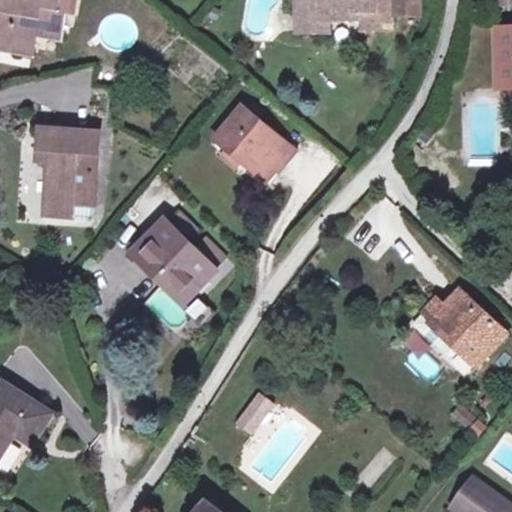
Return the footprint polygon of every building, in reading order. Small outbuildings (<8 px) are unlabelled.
[(0,0),(0,32),(5,33),(1,53),(34,59),(38,39),(60,43),(66,15),(74,17),(78,0),(0,0)] [(395,31),(395,0),(301,0),(302,16),(321,16),(321,25),(334,24),(364,24),(365,32),(395,31)] [(423,16),(423,0),(397,0),(398,16),(423,16)] [(334,33),(334,24),(321,25),(321,16),(302,16),(302,34),(334,33)] [(511,30),(500,31),(502,89),(511,88),(511,30)] [(305,153),(252,109),(224,142),(275,184),(285,172),(287,174),(305,153)] [(98,213),(104,135),(51,131),(48,161),(62,162),(61,171),(57,170),(57,172),(54,210),(98,213)] [(48,161),(48,171),(57,172),(57,170),(61,171),(62,162),(48,161)] [(97,227),(98,213),(54,210),(53,222),(97,227)] [(175,287),(193,305),(235,261),(214,242),(204,253),(197,246),(207,235),(184,213),(147,253),(178,284),(175,287)] [(481,367),(510,335),(462,291),(448,308),(442,315),(434,307),(414,329),(421,336),(423,334),(444,352),(454,342),(481,367)] [(441,299),(434,307),(442,315),(449,307),(441,299)] [(464,352),(454,342),(444,352),(451,359),(458,359),(464,352)] [(58,418),(11,387),(0,402),(0,468),(21,438),(27,429),(44,441),(58,418)] [(279,406),(267,397),(255,412),(267,422),(279,406)] [(484,423),(468,409),(461,418),(476,432),(484,423)] [(257,433),(267,422),(255,412),(246,424),(257,433)] [(476,432),(486,439),(493,429),(484,423),(476,432)] [(21,438),(38,450),(44,441),(27,429),(21,438)] [(511,511),(511,503),(479,480),(458,509),(461,511),(511,511)]
